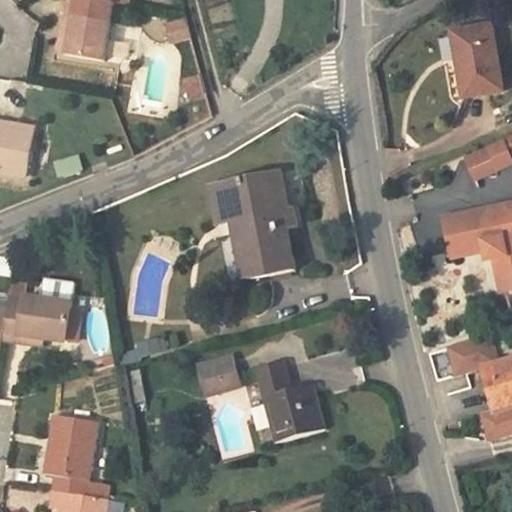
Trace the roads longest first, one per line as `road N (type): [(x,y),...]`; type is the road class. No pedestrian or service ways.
road 1 (tertiary): [(446,511),(407,372),(354,79)]
road 2 (residential): [(0,233),(152,170),(325,82),(354,79)]
